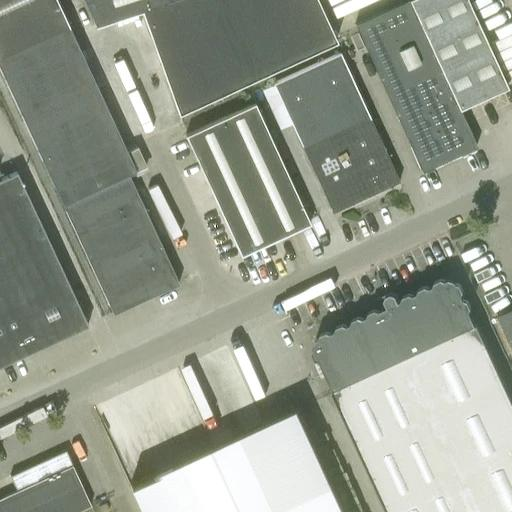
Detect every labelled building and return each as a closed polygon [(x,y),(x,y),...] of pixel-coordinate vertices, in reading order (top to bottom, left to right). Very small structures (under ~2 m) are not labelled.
[(57,0),(0,0),(0,67),(55,186),(62,203),(113,313),(178,283),(128,173),(135,170),(57,0)] [(83,0),(95,25),(141,10),(178,113),(335,40),(316,0),(83,0)] [(421,170),(476,145),(459,108),(507,86),(467,0),(407,0),(354,24),(421,170)] [(273,82),(332,212),(399,181),(340,52),(273,82)] [(310,223),(254,103),(185,135),(240,255),(310,223)] [(0,364),(88,325),(17,171),(0,179),(0,364)] [(318,342),(338,387),(332,390),(388,511),(511,511),(511,398),(477,323),(471,325),(451,281),(401,304),(397,294),(392,292),(387,294),(385,299),(386,300),(380,303),(379,306),(382,313),(318,342)] [(511,343),(511,309),(499,315),(511,343)] [(345,511),(298,408),(130,485),(142,511),(345,511)] [(81,483),(66,450),(10,476),(17,490),(0,498),(0,511),(75,511),(91,505),(80,483),(81,483)]
